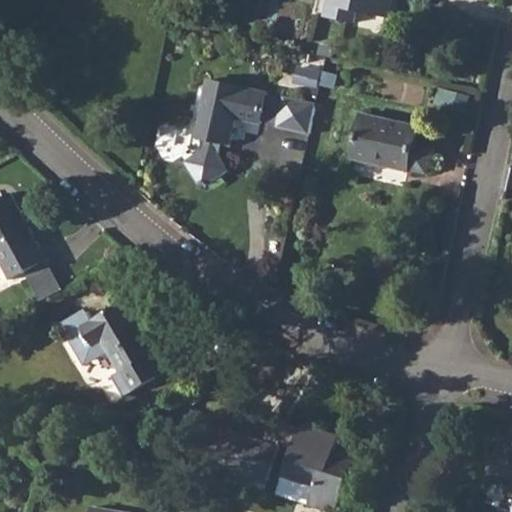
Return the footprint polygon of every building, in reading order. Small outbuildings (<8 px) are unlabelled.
[(329,0),(327,17),(324,15),(315,54),(327,56),(347,61),(355,23),(358,11),(389,17),(392,0),(329,0)] [(262,121),(263,119),(268,92),(268,91),(209,78),(197,134),(203,136),(200,149),(185,159),(199,181),(208,183),(230,168),(221,152),(224,140),(230,142),(236,116),(262,121)] [(277,122),(276,124),(311,132),(318,100),(284,94),(283,95),(277,122)] [(363,113),(352,158),(409,170),(419,125),(363,113)] [(11,192),(0,198),(0,254),(13,280),(49,259),(11,192)] [(157,352),(125,300),(93,319),(87,310),(65,324),(87,360),(109,347),(122,369),(114,374),(126,396),(156,377),(145,359),(157,352)] [(294,444),(285,472),(317,483),(311,502),(338,511),(354,465),(334,458),(340,437),(300,424),(300,427),(274,419),(267,441),(229,428),(218,459),(225,474),(266,488),(281,440),(294,444)] [(179,464),(164,472),(178,498),(193,489),(179,464)] [(511,465),(502,506),(511,508),(511,465)]
